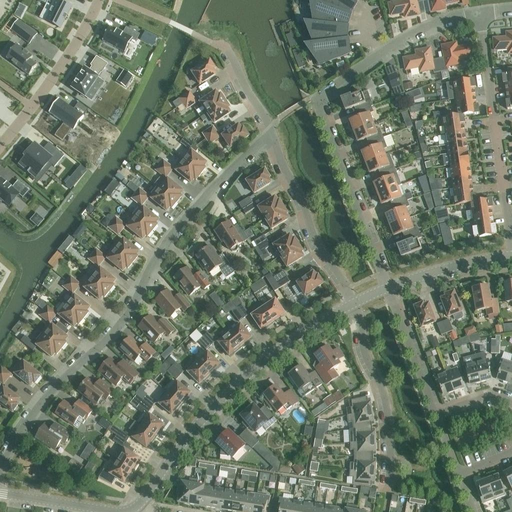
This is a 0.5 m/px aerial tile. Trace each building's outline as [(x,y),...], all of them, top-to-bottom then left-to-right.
[(48,0),(39,18),(46,22),(60,29),(65,20),(66,21),(66,20),(65,20),(67,16),(68,17),(67,16),(68,14),(71,7),(59,1),(59,0),(48,0)] [(311,2),(350,16),(351,16),(349,15),(352,9),(351,8),(349,7),(352,3),(356,6),(356,5),(347,0),(323,0),(321,6),(311,2)] [(423,2),(422,0),(391,0),(392,4),(388,4),(391,16),(404,13),(405,18),(420,15),(417,3),(423,2)] [(422,0),(423,2),(429,0),(431,13),(446,10),(445,5),(458,3),(457,0),(422,0)] [(306,24),(348,28),(347,28),(347,21),(346,20),(345,20),(346,15),(350,17),(350,16),(311,2),(310,3),(311,3),(313,15),(313,16),(318,17),(317,25),(306,24)] [(18,20),(10,30),(30,45),(37,35),(18,20)] [(306,46),(348,41),(348,40),(347,40),(346,34),(344,34),(344,33),(343,33),(343,29),(348,29),(348,28),(306,24),(307,25),(312,36),(311,36),(311,37),(316,37),(317,44),(306,46)] [(110,27),(102,41),(125,53),(132,40),(136,42),(140,35),(126,28),(123,34),(110,27)] [(511,32),(506,33),(507,38),(493,39),(494,51),(508,50),(508,55),(511,54),(511,32)] [(152,36),(148,44),(153,47),(157,38),(152,36)] [(294,39),(288,42),(290,47),(296,45),(294,39)] [(348,41),(306,46),(306,47),(307,47),(314,57),(314,58),(319,56),(322,64),(319,65),(320,66),(350,54),(350,53),(347,46),(346,47),(346,46),(345,47),(343,42),(348,41)] [(438,60),(441,72),(447,71),(447,68),(460,65),(459,60),(473,57),(470,46),(457,48),(456,43),(442,46),(444,59),(438,60)] [(17,45),(6,59),(29,76),(37,66),(30,60),(32,57),(17,45)] [(299,49),(293,51),(296,60),(302,57),(299,49)] [(441,72),(438,60),(433,61),(430,49),(416,52),(417,56),(403,59),(406,71),(419,68),(420,73),(434,70),(434,73),(441,72)] [(76,81),(71,89),(85,98),(98,78),(101,73),(102,73),(107,65),(97,58),(91,66),(93,67),(89,72),(85,69),(80,76),(76,81)] [(215,69),(210,61),(199,69),(198,67),(192,71),(193,72),(192,73),(200,85),(216,75),(214,72),(213,70),(215,69)] [(393,65),(384,69),(387,77),(396,73),(393,65)] [(124,71),(117,82),(125,87),(132,76),(124,71)] [(511,74),(502,76),(503,84),(505,84),(506,93),(511,91),(511,74)] [(474,80),(452,83),(453,91),(455,91),(456,100),(475,97),(474,88),(476,88),(474,80)] [(412,83),(403,84),(404,91),(413,90),(412,83)] [(401,86),(392,89),(395,97),(404,94),(401,86)] [(419,90),(405,95),(408,101),(408,107),(415,106),(414,99),(421,96),(419,90)] [(342,102),(341,102),(341,104),(341,105),(342,107),(343,108),(344,110),(345,109),(345,110),(345,111),(357,106),(359,112),(371,107),(373,107),(373,106),(369,97),(371,96),(369,91),(362,93),(361,93),(341,100),(342,101),(342,102)] [(190,92),(179,99),(173,103),(176,109),(183,105),(186,110),(197,103),(190,92)] [(207,114),(225,102),(221,95),(219,96),(218,95),(217,95),(216,93),(200,103),(207,114)] [(401,96),(395,100),(401,107),(406,103),(401,96)] [(475,97),(456,100),(457,109),(456,109),(457,117),(464,116),(479,114),(478,106),(477,106),(475,97)] [(59,99),(49,113),(64,124),(54,137),(63,143),(72,130),(74,131),(80,122),(84,117),(88,110),(78,103),(74,110),(59,99)] [(207,114),(200,118),(203,122),(210,117),(214,124),(230,114),(228,111),(229,111),(228,109),(229,108),(225,102),(207,114)] [(350,128),(351,130),(352,131),(353,131),(354,132),(373,124),(370,115),(370,114),(373,113),(371,107),(359,112),(361,117),(349,121),(350,122),(350,123),(349,123),(349,125),(350,127),(350,128)] [(441,119),(443,127),(444,126),(445,135),(465,133),(463,124),(465,124),(464,116),(457,117),(441,119)] [(354,138),(355,140),(356,141),(357,141),(357,142),(369,138),(371,143),(383,139),(379,129),(375,130),(373,124),(354,132),(354,133),(353,133),(353,135),(353,137),(354,138)] [(249,137),(243,129),(241,130),(240,128),(240,129),(238,126),(222,137),(226,142),(223,143),(228,151),(232,148),(233,149),(238,145),(237,144),(249,137)] [(206,139),(217,132),(213,127),(202,134),(206,139)] [(217,132),(206,139),(210,145),(220,138),(217,132)] [(465,133),(445,135),(447,145),(466,143),(465,133)] [(362,154),(361,155),(361,157),(362,158),(362,160),(363,161),(364,162),(365,162),(366,163),(385,156),(383,150),(387,148),(394,146),(390,136),(383,139),(371,143),(373,148),(361,153),(362,154)] [(184,161),(201,175),(205,169),(204,168),(205,166),(204,166),(206,163),(195,154),(198,149),(184,138),(180,143),(191,152),(184,161)] [(29,154),(20,165),(28,172),(28,173),(28,174),(29,173),(32,175),(36,178),(49,163),(52,166),(54,168),(64,156),(49,143),(42,151),(35,144),(27,152),(29,154)] [(466,143),(447,145),(448,156),(467,153),(466,143)] [(419,152),(413,155),(415,161),(421,159),(419,152)] [(448,156),(442,156),(444,167),(450,166),(469,163),(467,153),(448,156)] [(366,170),(367,171),(368,173),(369,172),(369,173),(369,174),(381,169),(383,174),(395,170),(393,164),(389,166),(389,165),(385,156),(366,163),(366,164),(365,165),(365,167),(365,168),(366,170)] [(201,175),(184,161),(181,160),(176,166),(178,168),(176,171),(190,183),(192,181),(193,181),(194,180),(196,181),(201,175)] [(159,166),(169,174),(173,169),(163,161),(159,166)] [(421,161),(415,163),(417,170),(423,167),(421,161)] [(451,168),(450,168),(452,179),(471,176),(469,165),(468,165),(468,166),(451,168)] [(81,166),(74,174),(80,178),(86,171),(81,166)] [(169,174),(159,166),(155,171),(165,179),(169,174)] [(254,194),(270,184),(269,181),(268,179),(270,178),(265,170),(253,177),(253,176),(247,179),(248,181),(246,182),(254,194)] [(374,186),(373,186),(373,188),(374,190),(374,191),(375,193),(376,194),(377,193),(378,195),(397,187),(401,186),(399,180),(395,170),(383,174),(385,180),(373,184),(374,185),(374,186)] [(471,176),(452,179),(453,189),(472,186),(471,176)] [(1,178),(0,179),(0,198),(10,207),(20,196),(23,199),(30,191),(18,181),(13,188),(1,178)] [(160,190),(176,203),(181,197),(180,196),(181,195),(180,194),(182,192),(168,180),(160,190)] [(378,196),(377,196),(377,198),(377,200),(378,201),(379,203),(380,204),(381,204),(381,205),(393,201),(395,206),(407,201),(413,199),(411,193),(406,195),(402,185),(401,186),(397,187),(378,195),(378,196)] [(472,186),(453,189),(454,198),(453,198),(454,206),(469,204),(469,203),(476,202),(475,195),(473,195),(472,186)] [(176,203),(160,190),(157,188),(152,194),(154,196),(151,200),(166,212),(168,209),(169,209),(170,208),(172,209),(176,203)] [(135,194),(145,202),(149,197),(139,189),(135,194)] [(430,193),(423,196),(426,203),(432,201),(430,193)] [(145,202),(135,194),(131,199),(141,207),(145,202)] [(242,210),(252,203),(249,198),(239,204),(242,209),(242,210)] [(265,219),(283,208),(279,201),(278,202),(276,201),(274,198),(258,208),(265,219)] [(440,199),(434,200),(436,208),(442,206),(440,199)] [(469,203),(469,204),(470,211),(472,211),(473,220),(492,217),(491,208),(493,208),(492,200),(476,202),(469,203)] [(385,216),(386,216),(386,217),(385,217),(385,219),(386,221),(386,222),(387,224),(388,225),(389,225),(390,226),(409,219),(405,209),(406,209),(406,208),(409,207),(407,201),(395,206),(397,211),(385,216)] [(252,203),(242,210),(245,215),(256,209),(252,203)] [(138,210),(133,216),(135,218),(152,232),(157,226),(155,224),(157,223),(156,222),(158,220),(143,208),(141,212),(138,210)] [(283,208),(265,219),(272,230),(288,220),(286,217),(287,217),(286,215),(287,214),(283,208)] [(446,222),(443,213),(436,215),(439,224),(446,222)] [(474,237),(480,236),(481,237),(482,237),(484,237),(485,237),(487,237),(488,236),(490,235),(496,234),(495,226),(494,226),(492,217),(473,220),(474,229),(473,229),(474,237)] [(112,223),(122,231),(126,226),(116,218),(112,223)] [(148,238),(152,232),(135,218),(127,228),(142,240),(144,237),(145,238),(146,236),(148,238)] [(393,236),(393,237),(405,232),(407,237),(419,233),(417,227),(413,228),(409,219),(390,226),(390,227),(389,228),(389,229),(389,231),(390,233),(391,234),(392,235),(393,235),(393,236)] [(122,231),(112,223),(108,228),(118,236),(122,231)] [(238,247),(238,246),(242,243),(242,244),(248,240),(241,228),(235,232),(229,223),(215,232),(223,243),(224,242),(230,251),(231,251),(232,252),(233,252),(233,253),(234,253),(235,253),(236,252),(237,252),(237,251),(238,250),(238,249),(238,248),(238,247)] [(397,247),(398,248),(398,249),(397,249),(397,251),(398,252),(398,254),(399,255),(400,257),(401,256),(401,257),(402,258),(408,255),(408,256),(410,256),(411,256),(413,256),(414,255),(416,254),(415,253),(422,250),(421,249),(418,240),(421,238),(419,233),(407,237),(409,243),(397,247)] [(451,234),(442,237),(445,247),(453,245),(451,234)] [(257,247),(267,241),(264,236),(254,242),(257,247)] [(280,257),(299,245),(295,239),(293,240),(292,238),(291,239),(289,236),(273,246),(280,257)] [(118,241),(113,248),(133,264),(137,258),(136,256),(137,255),(136,254),(138,252),(124,240),(121,243),(118,241)] [(267,241),(257,247),(260,253),(271,247),(267,241)] [(299,245),(280,257),(287,268),(303,258),(301,255),(302,255),(301,253),(303,252),(299,245)] [(62,247),(58,251),(61,253),(63,255),(66,251),(64,248),(62,247)] [(231,266),(222,254),(222,255),(218,258),(210,247),(196,256),(201,262),(199,263),(204,270),(205,269),(209,274),(219,267),(221,270),(226,278),(235,272),(231,266)] [(128,270),(133,264),(113,248),(108,254),(110,256),(108,260),(122,272),(124,269),(125,270),(126,268),(128,270)] [(96,250),(92,255),(102,263),(106,258),(96,250)] [(98,268),(102,263),(92,255),(88,260),(98,268)] [(205,290),(210,286),(200,273),(194,277),(187,268),(174,278),(189,297),(202,287),(205,290)] [(100,269),(92,279),(109,292),(114,287),(112,285),(114,284),(113,283),(115,281),(100,269)] [(283,271),(273,278),(276,283),(287,277),(283,271)] [(315,276),(313,273),(297,283),(305,296),(306,295),(307,296),(313,293),(312,291),(323,284),(318,276),(316,277),(315,276)] [(270,274),(265,277),(274,292),(280,289),(276,283),(273,278),(270,274)] [(76,290),(80,285),(71,277),(67,282),(76,290)] [(290,282),(287,277),(276,283),(280,289),(290,282)] [(104,298),(109,292),(92,279),(84,289),(99,301),(101,298),(101,299),(103,297),(104,298)] [(72,295),(76,290),(67,282),(63,287),(72,295)] [(487,316),(499,314),(497,300),(491,301),(488,286),(483,287),(482,286),(478,287),(477,288),(472,289),(476,312),(486,310),(487,316)] [(168,291),(155,301),(170,318),(181,308),(184,312),(190,307),(180,295),(175,299),(168,291)] [(444,299),(441,300),(448,318),(453,316),(454,320),(457,321),(462,319),(463,317),(461,313),(462,312),(461,311),(463,310),(460,304),(459,305),(454,292),(445,295),(446,297),(444,298),(444,299)] [(87,310),(89,308),(75,296),(67,306),(84,320),(88,314),(87,312),(88,311),(87,310)] [(219,299),(214,303),(219,309),(224,305),(219,299)] [(262,306),(263,308),(274,324),(282,319),(280,317),(285,314),(275,300),(270,304),(269,301),(262,306)] [(424,306),(423,304),(414,307),(419,320),(417,320),(420,327),(421,326),(422,328),(436,322),(429,305),(426,306),(426,305),(424,306)] [(249,315),(242,305),(237,309),(244,319),(249,315)] [(57,314),(47,306),(43,311),(53,319),(57,314)] [(79,326),(84,320),(67,306),(59,316),(73,328),(75,325),(76,326),(77,324),(79,326)] [(34,311),(39,316),(49,324),(53,319),(43,311),(37,307),(34,311)] [(266,329),(274,324),(263,308),(252,316),(261,330),(265,327),(266,329)] [(239,322),(244,319),(237,309),(232,313),(239,322)] [(139,327),(154,343),(165,333),(168,337),(174,331),(163,320),(158,324),(150,316),(139,327)] [(449,320),(443,322),(447,334),(453,331),(449,320)] [(441,336),(447,334),(443,322),(437,324),(441,336)] [(240,325),(229,334),(241,349),(249,343),(247,341),(251,338),(240,325)] [(502,325),(495,326),(497,335),(504,334),(502,325)] [(53,326),(45,336),(62,350),(66,344),(65,342),(66,341),(65,340),(67,338),(53,326)] [(196,330),(189,337),(195,344),(198,342),(203,337),(196,330)] [(455,332),(449,334),(452,341),(458,339),(455,332)] [(211,346),(216,342),(207,333),(203,337),(211,346)] [(62,350),(45,336),(42,334),(34,344),(25,336),(21,341),(33,351),(37,346),(51,358),(53,355),(54,356),(55,354),(57,356),(62,350)] [(234,355),(241,349),(229,334),(218,343),(229,356),(233,353),(234,355)] [(206,351),(211,346),(203,337),(198,342),(206,351)] [(147,362),(155,353),(146,344),(141,349),(130,338),(119,349),(134,363),(139,357),(142,357),(147,362)] [(461,340),(453,343),(455,348),(463,345),(461,340)] [(332,353),(328,347),(314,356),(321,365),(315,369),(326,385),(338,377),(333,370),(340,365),(338,361),(344,357),(338,349),(332,353)] [(165,352),(160,356),(165,361),(169,356),(165,352)] [(208,353),(198,363),(211,376),(218,370),(216,368),(220,365),(208,353)] [(473,356),(475,363),(481,383),(487,381),(487,380),(491,379),(489,370),(491,369),(489,360),(486,360),(484,353),(473,356)] [(469,384),(474,383),(474,385),(481,383),(475,363),(473,356),(463,359),(469,384)] [(170,357),(165,362),(171,368),(176,363),(170,357)] [(110,359),(99,371),(116,386),(122,380),(125,380),(130,384),(129,385),(139,375),(129,367),(123,361),(118,367),(110,359)] [(501,381),(507,384),(511,370),(511,363),(510,363),(501,360),(498,370),(500,370),(497,379),(502,380),(501,381)] [(211,376),(198,363),(195,361),(190,367),(192,369),(188,373),(199,385),(203,381),(204,383),(211,376)] [(15,374),(29,386),(31,384),(32,384),(33,383),(35,384),(41,377),(30,368),(31,367),(26,363),(25,364),(24,363),(15,374)] [(180,376),(185,371),(176,363),(171,368),(180,376)] [(295,384),(300,391),(298,393),(302,398),(322,385),(314,373),(309,377),(301,366),(289,375),(291,378),(289,379),(293,386),(295,384)] [(11,375),(1,367),(0,368),(0,374),(7,380),(11,375)] [(176,381),(180,376),(171,368),(167,372),(176,381)] [(460,378),(457,369),(446,373),(454,392),(460,390),(459,388),(464,387),(460,378)] [(447,394),(454,392),(446,373),(434,378),(437,387),(439,386),(442,395),(447,393),(447,394)] [(114,391),(99,380),(101,382),(97,387),(87,379),(78,391),(96,405),(105,394),(109,397),(113,392),(114,392),(114,391)] [(187,398),(190,394),(177,383),(168,394),(183,406),(189,399),(187,398)] [(287,411),(297,403),(289,392),(284,396),(276,386),(264,395),(268,400),(266,402),(271,409),(273,407),(277,412),(284,407),(287,411)] [(19,400),(3,388),(0,393),(0,406),(1,407),(2,405),(12,413),(18,405),(16,404),(18,402),(17,402),(19,400)] [(177,413),(183,406),(168,394),(166,392),(160,398),(163,400),(159,405),(172,416),(175,412),(177,413)] [(339,392),(332,397),(336,403),(343,398),(339,392)] [(331,395),(323,401),(328,408),(336,403),(332,397),(331,395)] [(147,396),(143,400),(152,408),(156,403),(147,396)] [(347,416),(372,412),(370,402),(368,402),(367,397),(348,401),(350,408),(346,409),(347,416)] [(143,400),(139,405),(148,413),(152,408),(143,400)] [(79,401),(75,407),(72,407),(64,402),(56,414),(73,426),(77,421),(83,425),(93,411),(79,401)] [(262,415),(254,405),(253,406),(252,405),(247,410),(248,411),(241,417),(245,421),(242,424),(247,430),(250,427),(255,433),(262,427),(265,431),(277,421),(267,410),(262,415)] [(353,429),(372,427),(371,422),(373,422),(372,412),(347,416),(348,423),(352,423),(353,429)] [(160,429),(163,425),(150,415),(141,427),(157,438),(162,431),(160,429)] [(111,425),(102,418),(98,424),(107,431),(111,425)] [(45,425),(36,438),(55,451),(60,442),(64,445),(71,434),(56,424),(52,430),(45,425)] [(130,437),(112,426),(109,431),(116,436),(126,443),(130,437)] [(151,446),(157,438),(141,427),(133,438),(146,448),(149,444),(151,446)] [(306,427),(304,437),(312,438),(313,428),(306,427)] [(353,436),(349,436),(350,443),(375,442),(374,432),(372,432),(372,427),(353,429),(353,436)] [(252,448),(258,443),(246,431),(241,437),(241,438),(238,441),(228,431),(227,433),(226,432),(222,435),(223,436),(216,443),(222,449),(221,450),(220,456),(228,457),(229,455),(232,459),(244,446),(246,443),(252,448)] [(116,436),(113,441),(123,448),(122,449),(125,450),(132,454),(134,451),(130,448),(131,446),(126,443),(116,436)] [(258,443),(252,448),(257,453),(263,447),(258,442),(258,443)] [(375,442),(350,443),(350,451),(354,451),(354,457),(373,457),(373,452),(375,452),(375,442)] [(89,445),(85,451),(91,455),(95,449),(89,445)] [(125,450),(117,462),(133,472),(138,464),(136,463),(139,459),(132,454),(125,450)] [(273,457),(268,463),(273,468),(270,471),(278,472),(280,463),(273,457)] [(354,463),(350,463),(350,471),(375,472),(375,462),(373,462),(373,457),(354,457),(354,463)] [(84,466),(73,459),(67,467),(78,475),(84,466)] [(98,479),(99,479),(112,485),(117,478),(124,483),(127,479),(128,480),(133,472),(117,462),(110,474),(104,470),(98,479)] [(299,463),(292,468),(298,476),(305,471),(299,463)] [(353,478),(353,485),(372,488),(372,482),(374,482),(375,472),(350,471),(349,478),(353,478)] [(487,480),(495,499),(505,495),(499,477),(494,479),(494,478),(487,480)] [(495,499),(487,480),(481,483),(482,484),(477,486),(481,494),(478,495),(482,504),(495,499)] [(180,493),(179,501),(183,502),(183,504),(190,505),(193,485),(180,482),(178,492),(180,493)] [(190,505),(196,506),(196,504),(200,505),(204,486),(193,485),(190,505)] [(204,506),(204,507),(211,508),(214,488),(204,486),(200,505),(204,506)] [(211,508),(218,509),(218,508),(222,508),(225,490),(214,488),(211,508)] [(226,509),(225,511),(232,511),(235,492),(225,490),(222,508),(226,509)] [(232,511),(233,511),(238,511),(239,511),(243,511),(246,493),(235,492),(232,511)] [(243,511),(254,511),(257,495),(246,493),(243,511)] [(254,511),(265,511),(266,507),(268,507),(270,497),(257,495),(254,511)] [(291,511),(293,501),(280,499),(278,509),(280,509),(279,511),(291,511)] [(291,511),(302,511),(304,503),(293,501),(291,511)] [(312,511),(314,505),(304,503),(302,511),(312,511)]
